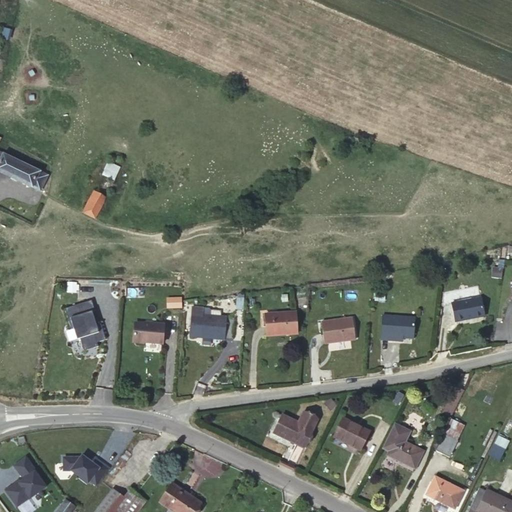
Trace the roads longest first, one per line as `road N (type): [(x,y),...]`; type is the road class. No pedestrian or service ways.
road 1 (residential): [(511,353),(187,404),(161,421)]
road 2 (tertiary): [(161,421),(349,511)]
road 3 (tertiary): [(0,427),(72,412),(161,421)]
